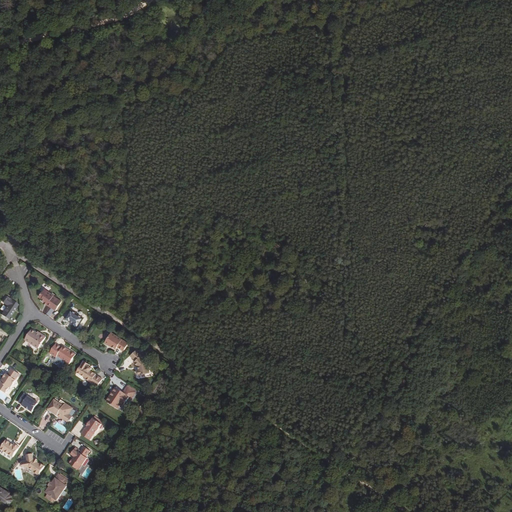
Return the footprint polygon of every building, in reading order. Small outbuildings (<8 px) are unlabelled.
[(46,295),(47,294),(38,288),(33,295),(36,297),(35,298),(41,303),(49,309),(55,301),(46,295)] [(3,302),(3,303),(0,306),(0,314),(3,317),(9,308),(8,307),(9,306),(10,306),(13,302),(2,294),(0,296),(0,300),(1,301),(1,300),(3,302)] [(71,326),(78,316),(66,309),(59,318),(71,326)] [(26,329),(19,338),(33,348),(41,336),(35,332),(34,333),(26,329)] [(122,342),(105,331),(98,341),(102,344),(102,343),(110,348),(111,346),(117,349),(122,342)] [(71,354),(59,345),(58,346),(51,342),(45,352),(51,356),(52,355),(65,363),(71,354)] [(144,372),(142,361),(136,355),(137,354),(131,348),(124,354),(129,360),(128,360),(132,365),(132,368),(132,370),(133,372),(135,373),(138,373),(144,372)] [(82,366),(84,363),(79,360),(72,370),(80,376),(79,377),(85,381),(84,382),(91,386),(97,378),(89,374),(90,373),(85,369),(86,368),(82,366)] [(0,369),(0,390),(4,385),(6,386),(16,372),(6,366),(3,371),(0,369)] [(123,381),(121,385),(129,390),(131,387),(123,381)] [(125,396),(129,390),(121,385),(117,390),(109,385),(105,390),(108,392),(106,395),(102,395),(100,399),(101,401),(111,407),(116,399),(119,400),(122,395),(125,396)] [(28,410),(34,402),(20,393),(14,401),(28,410)] [(63,423),(68,417),(63,414),(67,407),(57,401),(55,403),(49,400),(43,409),(63,423)] [(77,431),(85,437),(89,431),(90,432),(97,422),(89,416),(87,419),(86,418),(77,431)] [(1,437),(0,438),(0,448),(8,454),(15,445),(9,441),(9,442),(1,437)] [(71,455),(67,462),(75,467),(79,462),(81,463),(86,455),(84,454),(88,449),(82,445),(78,451),(71,448),(68,453),(71,455)] [(22,450),(23,456),(17,457),(18,464),(24,463),(29,466),(28,467),(34,471),(40,461),(36,458),(35,459),(33,458),(33,455),(29,455),(29,449),(22,450)] [(82,476),(88,479),(92,469),(86,466),(82,476)] [(17,481),(23,480),(21,469),(14,470),(17,481)] [(67,479),(54,471),(42,490),(44,491),(52,496),(54,497),(67,479)] [(0,496),(9,503),(14,497),(11,495),(13,492),(0,483),(0,496)] [(52,496),(44,491),(42,494),(50,499),(52,496)] [(67,511),(74,502),(69,499),(62,508),(67,511)]
